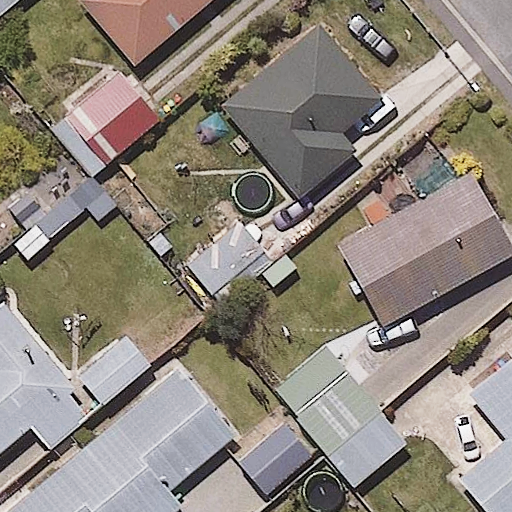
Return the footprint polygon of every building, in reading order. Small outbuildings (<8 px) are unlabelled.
[(0,0),(0,15),(17,0),(0,0)] [(131,70),(210,0),(80,0),(75,5),(131,70)] [(378,101),(314,27),(217,110),(297,203),(352,154),(337,136),(378,101)] [(162,121),(119,73),(50,129),(63,148),(92,182),(162,121)] [(0,197),(0,217),(30,252),(84,205),(99,222),(117,207),(92,182),(63,148),(0,197)] [(380,329),(509,256),(464,176),(335,244),(380,329)] [(227,284),(266,246),(244,224),(205,262),(227,284)] [(178,278),(154,248),(118,277),(142,306),(178,278)] [(0,451),(26,428),(48,449),(87,414),(0,308),(0,451)] [(100,406),(147,365),(121,340),(72,378),(100,406)] [(511,511),(511,360),(464,401),(500,444),(455,482),(480,511),(511,511)] [(170,492),(236,439),(177,368),(0,511),(176,511),(183,507),(170,492)] [(346,376),(294,422),(354,488),(405,441),(346,376)] [(259,505),(311,459),(282,426),(230,471),(259,505)] [(352,511),(363,501),(325,465),(296,496),(312,511),(352,511)]
